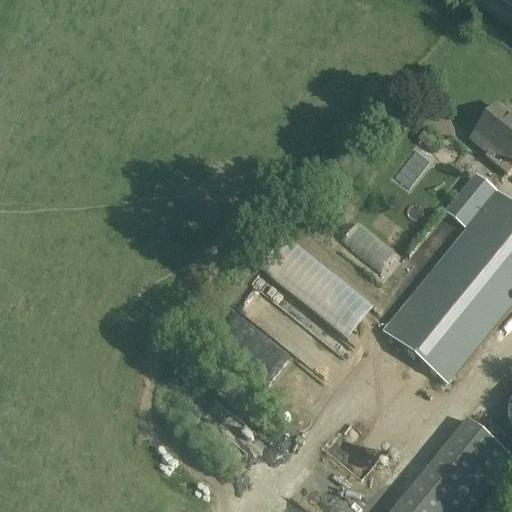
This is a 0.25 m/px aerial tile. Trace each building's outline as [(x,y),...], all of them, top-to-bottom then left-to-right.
[(487,159),(508,177),(511,172),(511,118),(498,107),(470,142),(488,157),(487,159)] [(387,328),(453,381),(511,308),(511,205),(475,176),(444,215),(465,232),(387,328)] [(341,241),(379,275),(397,255),(358,221),(341,241)] [(237,310),(235,309),(211,338),(303,413),(323,387),(320,385),(348,350),(299,310),(294,316),(256,286),(237,310)] [(471,511),(511,463),(511,460),(467,423),(446,447),(393,511),(471,511)]
